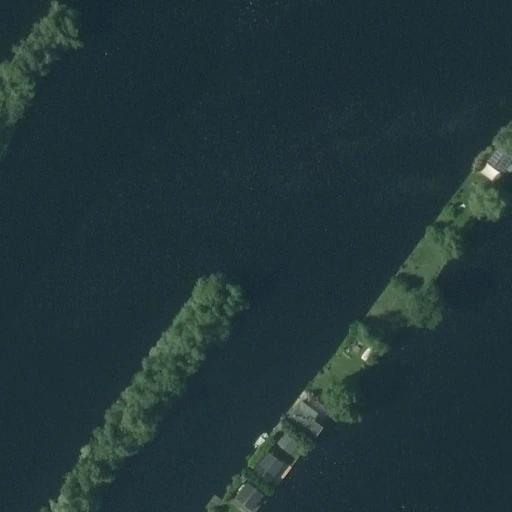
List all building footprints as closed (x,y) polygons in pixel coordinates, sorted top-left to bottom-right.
[(511,147),(502,141),(490,157),(506,170),(511,162),(511,147)] [(296,406),(289,416),(316,436),(323,427),(296,406)] [(288,430),(277,441),(291,453),(301,442),(288,430)] [(263,458),(254,471),(270,483),(280,470),(263,458)] [(248,482),(235,497),(252,511),(265,495),(248,482)]
